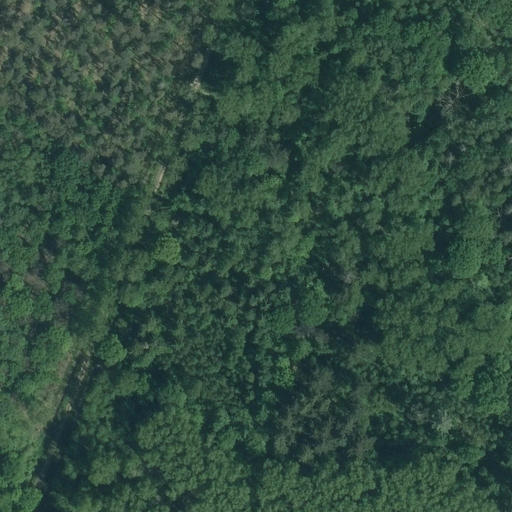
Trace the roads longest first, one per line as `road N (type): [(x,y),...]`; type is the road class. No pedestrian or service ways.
road 1 (track): [(24,511),(113,282)]
road 2 (track): [(113,282),(191,80)]
